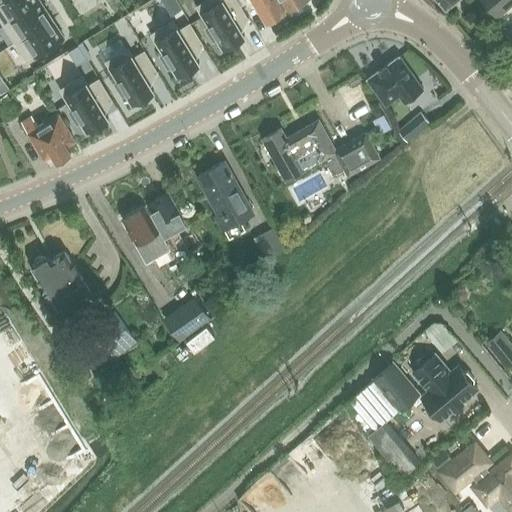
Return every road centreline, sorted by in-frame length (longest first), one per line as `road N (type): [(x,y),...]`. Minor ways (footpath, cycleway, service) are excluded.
road 1 (tertiary): [(0,211),(171,130),(370,3)]
road 2 (tertiary): [(511,124),(438,39),(370,3)]
